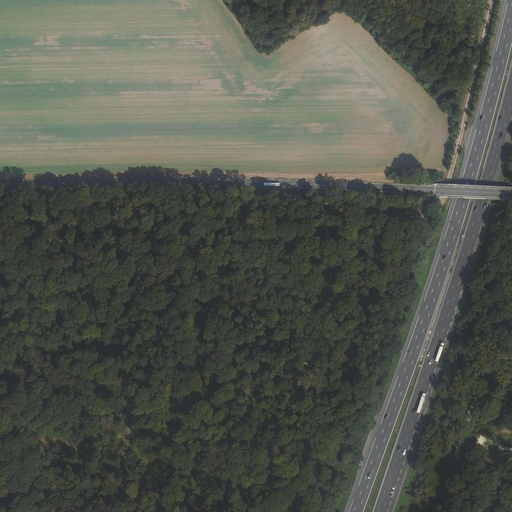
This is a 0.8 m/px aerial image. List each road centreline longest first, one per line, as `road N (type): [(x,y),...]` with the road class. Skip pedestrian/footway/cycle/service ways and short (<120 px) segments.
road 1 (motorway): [(511,12),(435,296),(355,511)]
road 2 (motorway): [(379,511),(453,296),(511,83)]
road 3 (tertiary): [(433,189),(0,182)]
road 4 (track): [(271,182),(346,209),(404,217),(434,209),(492,0)]
